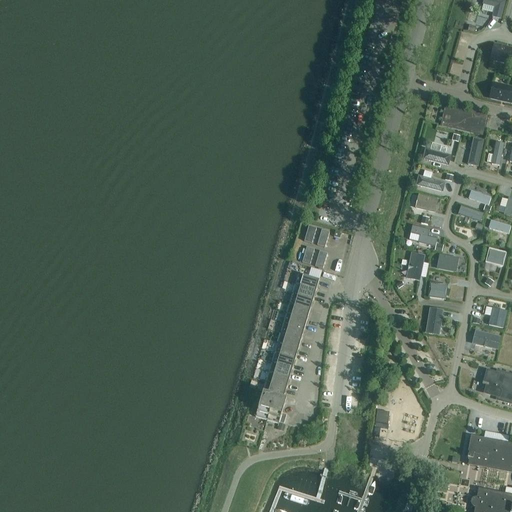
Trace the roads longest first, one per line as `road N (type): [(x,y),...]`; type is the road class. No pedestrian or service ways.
road 1 (unclassified): [(223,511),(246,461),(327,448),(354,274)]
road 2 (unclassified): [(354,274),(425,0)]
road 3 (residential): [(354,274),(326,297),(298,421)]
